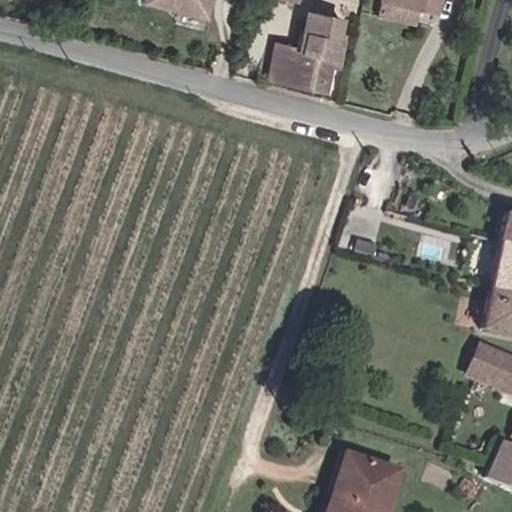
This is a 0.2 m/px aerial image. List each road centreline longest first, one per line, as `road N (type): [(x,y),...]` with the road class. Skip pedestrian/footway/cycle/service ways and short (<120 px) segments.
road 1 (residential): [(0,27),(442,141),(474,144),(511,134)]
road 2 (unknown): [(363,120),(262,426),(265,450),(313,466)]
road 3 (unknown): [(442,141),(507,0)]
